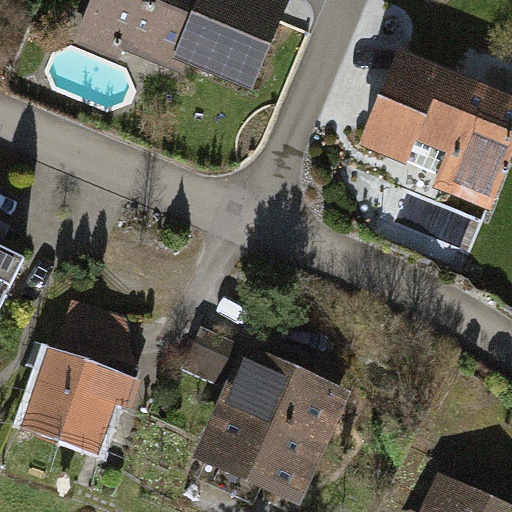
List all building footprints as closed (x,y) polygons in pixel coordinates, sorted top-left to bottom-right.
[(306,0),(103,0),(89,37),(265,105),(306,0)] [(511,215),(511,89),(408,50),(370,147),(447,177),(439,198),(509,224),(511,215)] [(23,234),(0,223),(0,352),(44,257),(18,245),(23,234)] [(174,331),(79,302),(36,442),(117,466),(132,417),(146,421),(174,331)] [(359,387),(208,332),(189,383),(231,399),(205,468),(314,508),(359,387)] [(511,511),(444,485),(434,511),(511,511)]
